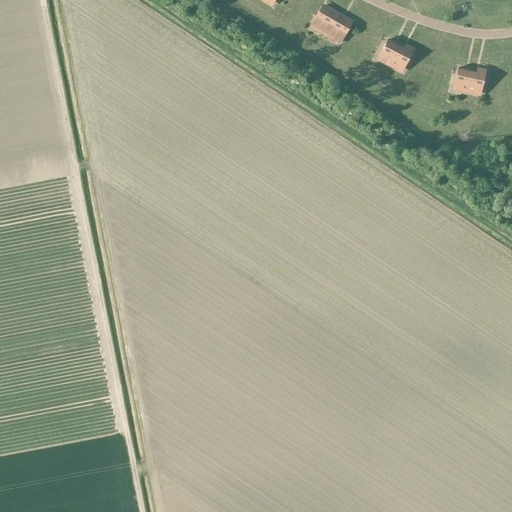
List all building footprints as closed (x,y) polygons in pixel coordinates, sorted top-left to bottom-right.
[(337,13),(324,6),(316,19),(315,18),(310,26),(325,34),(337,13)] [(350,21),(337,13),(325,34),(339,43),(343,36),(342,35),(350,21)] [(399,46),(388,40),(378,59),(390,65),(399,46)] [(405,48),(399,46),(390,65),(395,68),(396,67),(402,70),(412,50),(406,47),(405,48)] [(472,70),(459,67),(454,89),(467,92),(472,70)] [(477,72),(472,70),(467,92),(473,93),(473,92),(480,93),(485,72),(478,70),(477,72)]
